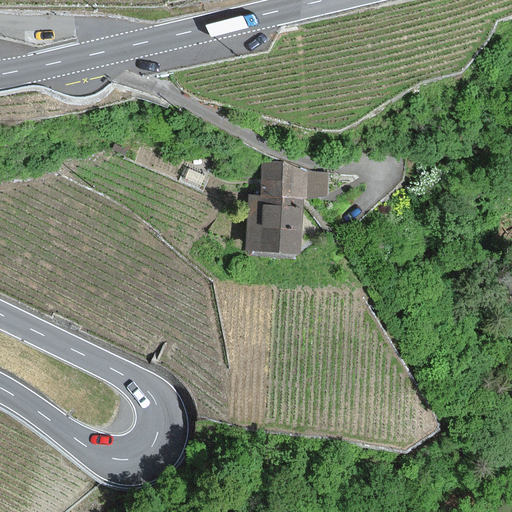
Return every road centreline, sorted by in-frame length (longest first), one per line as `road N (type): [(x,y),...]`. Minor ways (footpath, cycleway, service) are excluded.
road 1 (primary): [(0,313),(139,383),(156,401),(160,422),(147,450),(114,457),(0,386)]
road 2 (primary): [(326,0),(115,49)]
road 3 (residential): [(115,49),(104,27),(0,21)]
